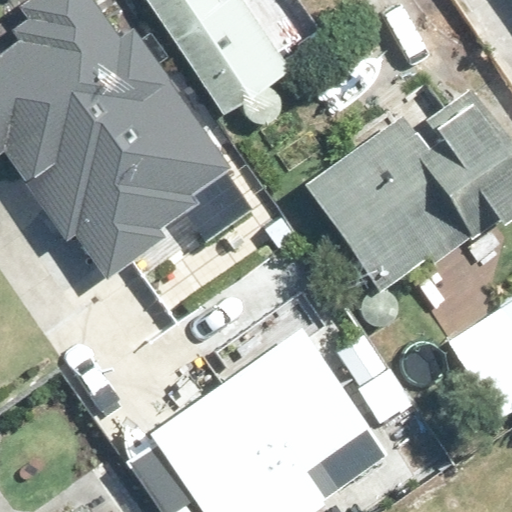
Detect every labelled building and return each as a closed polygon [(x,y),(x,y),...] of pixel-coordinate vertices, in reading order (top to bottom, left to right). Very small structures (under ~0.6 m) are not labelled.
[(194,213),(188,206),(227,178),(129,41),(115,51),(79,0),(39,0),(17,16),(26,31),(10,40),(17,53),(0,64),(0,164),(1,164),(23,198),(26,197),(64,251),(74,244),(106,289),(164,248),(158,239),(194,213)] [(235,0),(136,0),(221,127),(290,80),(235,0)] [(499,245),(511,236),(511,163),(456,85),(297,196),(374,305),(426,269),(430,276),(491,234),(499,245)] [(277,256),(299,242),(282,219),(262,234),(277,256)] [(299,242),(277,256),(267,262),(293,297),(322,275),(299,242)] [(511,304),(498,314),(511,336),(511,304)] [(295,486),(365,437),(298,341),(146,448),(193,511),(210,511),(280,465),(295,486)] [(23,414),(0,430),(0,465),(10,479),(50,451),(23,414)]
